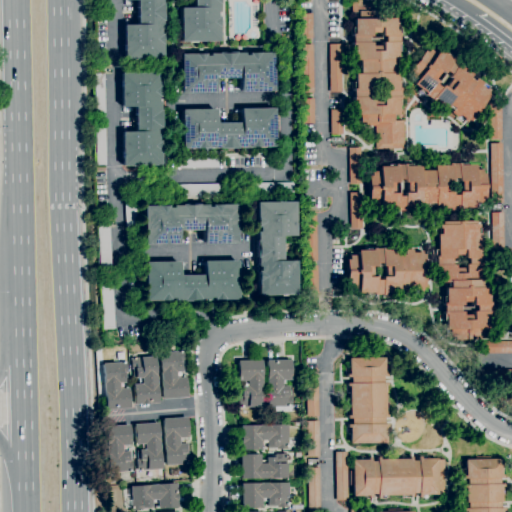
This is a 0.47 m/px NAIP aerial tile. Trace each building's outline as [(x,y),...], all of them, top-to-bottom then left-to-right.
[(95,8),(94,0),(105,0),(106,8),(95,8)] [(123,60),(122,26),(136,26),(136,0),(122,1),(121,0),(160,0),(161,59),(123,60)] [(179,43),(179,8),(193,8),(192,0),(217,0),(218,42),(179,43)] [(375,150),(374,127),(369,127),(369,123),(367,123),(367,124),(364,124),(364,123),(359,123),(359,116),(356,116),(356,114),(355,114),(354,107),(353,107),(353,83),(354,83),(354,75),(358,74),(358,61),(354,61),(353,52),(352,52),(351,28),(353,28),(353,20),(352,20),(351,0),(361,0),(361,3),(376,3),(376,11),(391,11),(391,19),(396,19),(396,28),(397,28),(398,51),(396,51),(396,60),(393,60),(393,74),(397,74),(397,81),(398,81),(399,107),(397,107),(397,115),(392,115),(392,121),(403,121),(404,149),(375,150)] [(300,39),(300,15),(311,14),(312,39),(300,39)] [(301,93),(300,46),(312,45),(313,93),(301,93)] [(329,93),(328,45),(340,45),(341,93),(329,93)] [(465,123),(457,117),(456,119),(450,114),(452,111),(447,107),(443,111),(423,96),(422,97),(416,92),(418,90),(411,85),(413,83),(409,80),(410,78),(406,75),(423,51),(426,53),(428,50),(434,54),(437,50),(443,55),(445,52),(451,57),(451,58),(460,64),(459,65),(471,74),(467,78),(473,83),(476,79),(482,83),(489,89),(486,93),(489,96),(469,122),(467,120),(465,123)] [(239,93),(239,79),(214,79),(214,93),(180,93),(179,55),(272,53),(273,92),(239,93)] [(121,167),(120,133),(134,132),(134,107),(120,108),(119,74),(157,73),(159,166),(121,167)] [(95,118),(94,74),(103,74),(104,118),(95,118)] [(313,124),(301,124),(301,100),(313,99),(313,124)] [(500,134),(489,134),(489,100),(500,100),(500,110),(500,134)] [(181,149),(180,111),(215,110),(215,124),(239,123),(239,109),(273,109),(274,148),(181,149)] [(342,135),(330,135),(330,110),(342,110),(342,135)] [(95,166),(95,123),(104,122),(105,166),(95,166)] [(490,203),(489,144),(501,144),(502,203),(490,203)] [(348,185),(347,148),(359,148),(360,185),(348,185)] [(175,169),(175,159),(218,158),(218,168),(175,169)] [(387,214),(387,210),(379,210),(379,205),(371,206),(371,201),(368,202),(367,176),(370,176),(370,172),(378,172),(378,168),(386,167),(386,166),(393,166),(393,165),(396,165),(401,165),(404,165),(410,165),(410,167),(419,167),(419,171),(433,171),(432,166),(442,166),(442,165),(447,164),(450,164),(456,164),(458,164),(465,164),(465,165),(473,165),(474,170),(482,170),(482,174),(485,174),(485,204),(475,204),(475,209),(466,209),(466,210),(448,211),(441,211),(441,209),(433,209),(433,205),(419,206),(419,211),(394,212),(394,214),(387,214)] [(293,194),(251,195),(251,184),(293,183),(293,194)] [(175,197),(174,185),(222,185),(222,196),(175,197)] [(361,230),(349,230),(349,193),(361,193),(361,230)] [(126,246),(123,197),(135,197),(137,245),(126,246)] [(256,296),(255,203),(294,202),(294,237),(281,237),(281,262),(295,261),(296,296),(256,296)] [(143,245),(142,207),(235,205),(236,244),(202,244),(201,231),(177,231),(177,244),(143,245)] [(491,250),(490,213),(502,213),(503,250),(491,250)] [(304,261),(303,214),(315,214),(316,261),(304,261)] [(479,341),(454,341),(453,338),(449,338),(449,330),(444,330),(444,322),(442,322),(442,315),(442,313),(442,306),(442,304),(442,297),(444,297),(443,289),(448,289),(448,283),(438,283),(437,268),(435,268),(435,257),(434,257),(434,250),(437,250),(437,235),(439,235),(439,229),(438,229),(438,225),(441,225),(441,222),(475,222),(475,225),(478,225),(478,229),(478,234),(480,234),(480,250),(483,250),(483,259),(482,259),(482,265),(480,265),(480,280),(482,280),(482,281),(483,288),(487,288),(487,297),(488,297),(488,303),(489,303),(489,306),(488,306),(488,312),(489,312),(489,314),(489,320),(487,320),(487,329),(483,330),(483,337),(479,337),(479,341)] [(100,276),(97,228),(109,227),(111,276),(100,276)] [(411,296),(411,288),(404,289),(404,290),(397,291),(397,293),(389,293),(389,295),(380,295),(365,296),(365,294),(357,294),(357,289),(349,290),(349,285),(346,286),(345,256),(356,256),(356,251),(364,251),(364,250),(371,249),(373,249),(379,249),(382,249),(388,249),(388,251),(398,250),(398,254),(403,254),(403,250),(412,250),(412,254),(417,253),(417,251),(421,251),(421,254),(424,254),(425,290),(422,290),(422,292),(421,292),(421,295),(411,296)] [(237,301),(144,301),(144,263),(178,263),(178,276),(203,276),(202,262),(237,262),(237,301)] [(306,291),(305,267),(316,267),(317,291),(306,291)] [(102,331),(100,281),(111,281),(114,330),(102,331)] [(511,354),(479,354),(479,342),(511,342),(511,354)] [(162,400),(159,353),(183,351),(184,363),(181,363),(181,372),(178,372),(178,378),(180,378),(180,376),(182,376),(183,378),(185,378),(187,398),(162,400)] [(134,406),(132,385),(138,384),(137,379),(135,380),(134,378),(131,378),(130,359),(139,358),(139,359),(154,358),(158,404),(134,406)] [(349,444),(349,435),(348,435),(347,428),(346,428),(346,425),(350,425),(350,419),(346,419),(346,416),(348,416),(348,394),(346,394),(346,384),(350,384),(350,378),(346,378),(346,368),(348,368),(347,359),(384,358),(384,367),(385,367),(385,374),(386,374),(386,377),(382,377),(382,384),(386,384),(386,386),(384,386),(385,409),(386,409),(386,416),(387,415),(387,418),(383,418),(383,425),(387,425),(387,428),(385,428),(385,444),(349,444)] [(237,408),(237,397),(238,397),(238,396),(240,396),(240,387),(243,387),(243,382),(237,382),(237,361),(261,361),(262,408),(237,408)] [(274,413),(274,408),(266,408),(266,361),(290,361),(290,381),(284,381),(284,386),(288,386),(288,388),(290,388),(290,398),(291,398),(291,407),(289,407),(289,413),(274,413)] [(105,411),(102,374),(97,375),(97,369),(101,368),(101,364),(126,362),(127,373),(125,373),(126,383),(121,383),(121,389),(123,389),(123,387),(125,386),(126,389),(127,389),(129,409),(105,411)] [(511,382),(480,383),(480,371),(511,370),(511,382)] [(306,417),(305,381),(317,381),(318,417),(306,417)] [(165,466),(161,420),(186,418),(187,438),(187,440),(185,440),(185,439),(181,439),(182,445),(186,444),(187,454),(188,454),(189,465),(180,466),(180,465),(165,466)] [(306,458),(306,422),(318,422),(318,458),(306,458)] [(137,472),(136,461),(137,461),(137,459),(139,459),(138,451),(141,450),(141,445),(134,445),(133,425),(157,423),(159,452),(162,451),(162,457),(160,457),(160,461),(162,461),(163,468),(161,468),(161,470),(148,471),(137,472)] [(240,451),(240,426),(286,425),(286,438),(287,438),(287,449),(266,449),(266,444),(260,444),(260,451),(240,451)] [(108,474),(105,427),(129,426),(130,446),(126,447),(126,452),(127,452),(130,452),(130,461),(131,461),(132,472),(122,473),(108,474)] [(335,501),(334,453),(346,452),(347,501),(335,501)] [(286,479),(239,479),(239,455),(259,455),(259,456),(261,456),(261,461),(265,461),(265,458),(275,458),(275,455),(286,455),(286,464),(286,479)] [(368,499),(368,498),(361,498),(361,497),(352,497),(351,461),(367,460),(367,458),(371,458),(371,462),(376,462),(376,458),(379,458),(380,460),(408,459),(408,457),(411,457),(411,461),(417,461),(417,457),(420,457),(420,459),(436,459),(436,460),(444,460),(444,491),(437,491),(437,496),(427,496),(427,497),(418,498),(418,494),(412,494),(412,498),(402,498),(402,496),(386,496),(386,498),(377,498),(377,495),(371,495),(371,499),(368,499)] [(463,511),(463,509),(467,509),(466,504),(465,504),(464,489),(462,489),(462,485),(466,485),(466,479),(462,479),(462,470),(464,470),(464,460),(500,460),(501,476),(502,476),(502,479),(499,479),(499,485),(501,485),(501,503),(499,503),(499,509),(503,509),(503,511),(501,511),(463,511)] [(319,511),(307,511),(307,469),(319,469),(319,511)] [(131,511),(130,501),(129,487),(175,484),(177,508),(157,509),(156,503),(151,504),(151,507),(148,507),(149,509),(141,510),(141,511),(131,511)] [(261,509),(240,509),(240,484),(286,484),(286,496),(287,496),(287,508),(276,508),(276,507),(266,507),(266,502),(263,502),(263,507),(261,507),(261,509)]
